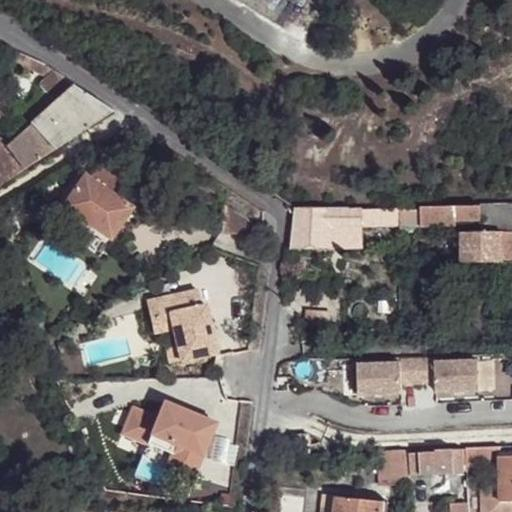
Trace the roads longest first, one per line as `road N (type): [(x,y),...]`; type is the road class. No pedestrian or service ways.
road 1 (unclassified): [(261,397),(281,216),(0,23)]
road 2 (residential): [(283,401),(293,418),(323,434),(381,441),(511,433)]
road 3 (residential): [(511,409),(356,417),(283,401)]
